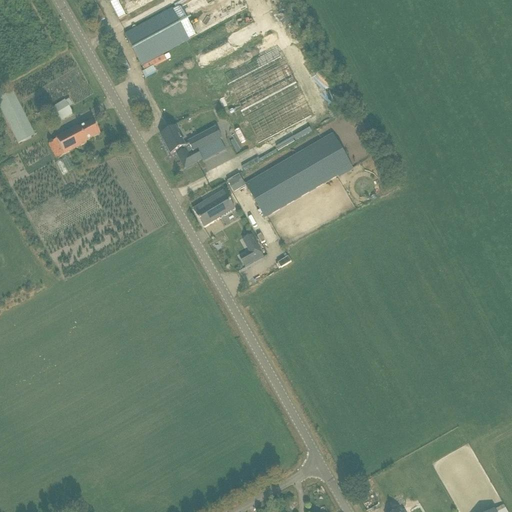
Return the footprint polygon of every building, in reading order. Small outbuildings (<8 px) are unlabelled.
[(110,0),(119,20),(129,16),(127,12),(153,0),(110,0)] [(126,38),(142,66),(189,40),(173,11),(126,38)] [(259,24),(148,75),(156,91),(266,40),(259,24)] [(311,117),(280,57),(227,84),(258,144),(311,117)] [(0,112),(17,145),(33,136),(11,93),(0,98),(0,112)] [(64,101),(53,107),(61,121),(72,114),(68,108),(65,103),(64,101)] [(69,133),(55,139),(56,141),(63,156),(85,145),(84,143),(99,135),(92,123),(78,131),(77,128),(69,133)] [(179,155),(178,156),(185,170),(202,161),(197,153),(222,139),(216,128),(189,143),(190,145),(185,148),(176,129),(161,137),(166,145),(167,144),(169,148),(168,149),(171,155),(178,152),(179,155)] [(310,128),(276,142),(279,149),(313,135),(310,128)] [(333,135),(245,186),(265,220),(338,178),(339,179),(354,171),(333,135)] [(221,194),(193,210),(204,229),(235,211),(227,196),(224,198),(221,194)] [(252,237),(243,242),(253,260),(262,255),(252,237)] [(288,258),(278,264),(281,269),(291,263),(288,258)] [(408,497),(399,502),(404,511),(408,511),(411,511),(409,507),(413,505),(408,497)]
